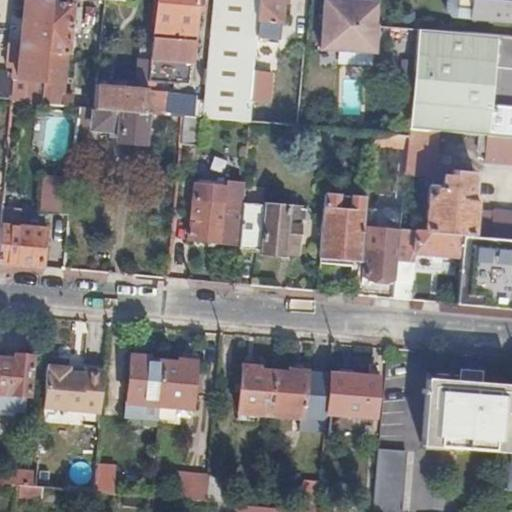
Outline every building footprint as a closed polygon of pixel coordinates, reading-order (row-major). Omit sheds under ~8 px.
[(27,81),(26,102),(42,104),(46,60),(46,52),(51,1),(50,0),(26,0),(21,66),(20,80),(27,81)] [(145,113),(163,114),(164,93),(155,92),(156,82),(190,85),(196,18),(201,18),(202,0),(154,0),(151,40),(150,51),(149,71),(145,103),(145,113)] [(194,117),(201,117),(250,122),(252,101),(254,72),(257,36),(260,0),(216,0),(214,25),(206,101),(195,100),(194,117)] [(280,38),(283,0),(260,0),(257,36),(280,38)] [(373,56),(376,26),(378,4),(334,0),(324,0),(320,51),(373,56)] [(511,23),(511,0),(469,0),(468,19),(511,23)] [(73,3),(51,1),(46,52),(67,54),(70,54),(73,3)] [(193,100),(195,100),(206,101),(214,25),(199,24),(193,100)] [(408,129),(437,132),(486,137),(511,138),(511,107),(488,105),(429,100),(431,61),(492,67),(511,68),(511,38),(417,29),(408,129)] [(150,51),(151,40),(141,39),(141,50),(150,51)] [(67,54),(46,52),(46,60),(66,61),(67,54)] [(46,60),(42,104),(73,107),(73,96),(63,95),(66,61),(46,60)] [(429,100),(488,105),(492,67),(431,61),(429,100)] [(0,71),(0,99),(12,101),(14,80),(13,80),(8,79),(8,72),(0,71)] [(95,109),(145,113),(145,103),(149,71),(143,71),(143,77),(141,77),(140,89),(97,85),(95,109)] [(254,72),(252,101),(271,102),(273,73),(254,72)] [(0,110),(12,112),(13,102),(12,101),(0,99),(0,110)] [(80,108),(78,127),(118,131),(118,142),(143,144),(145,113),(95,109),(80,108)] [(183,116),(180,144),(198,146),(201,117),(194,117),(183,116)] [(407,137),(404,176),(433,178),(437,132),(408,129),(407,137)] [(373,134),(357,132),(356,143),(371,144),(373,134)] [(511,138),(486,137),(484,163),(511,165),(511,138)] [(425,232),(463,235),(472,236),(475,200),(471,199),(472,185),(474,185),(474,173),(473,173),(473,171),(454,170),(453,178),(444,177),(443,189),(431,188),(431,186),(429,186),(425,232)] [(40,210),(70,213),(73,180),(43,177),(40,210)] [(239,243),(243,204),(245,183),(198,179),(195,182),(189,239),(239,243)] [(366,208),(366,212),(378,214),(379,203),(367,201),(366,208)] [(239,243),(238,249),(284,253),(285,243),(298,245),(302,209),(243,204),(239,243)] [(324,209),(319,256),(361,260),(366,212),(366,208),(338,206),(338,210),(324,209)] [(481,237),(511,239),(511,213),(484,211),(481,237)] [(2,227),(0,245),(0,263),(42,266),(44,230),(2,227)] [(378,279),(395,281),(397,261),(399,233),(368,230),(363,278),(371,279),(371,285),(378,285),(378,279)] [(414,254),(461,258),(463,235),(425,232),(416,231),(414,254)] [(461,258),(457,304),(511,309),(511,239),(481,237),(472,236),(463,235),(461,258)] [(395,281),(394,298),(410,300),(413,263),(397,261),(395,281)] [(14,361),(0,360),(0,411),(26,414),(27,397),(31,397),(34,358),(15,356),(14,361)] [(160,406),(164,362),(148,360),(148,357),(131,356),(128,403),(160,406)] [(178,362),(164,362),(160,406),(192,409),(196,362),(178,360),(178,362)] [(270,416),(273,373),(258,371),(258,367),(242,366),(238,413),(270,416)] [(102,414),(105,372),(85,370),(46,367),(42,408),(102,414)] [(325,418),(329,374),(290,370),(290,374),(273,373),(270,416),(325,421),(325,418)] [(379,378),(329,374),(325,418),(330,419),(329,436),(365,439),(366,425),(367,418),(372,419),(376,419),(379,378)] [(511,386),(481,384),(481,376),(463,375),(462,383),(428,380),(427,390),(423,390),(423,394),(426,394),(423,439),(452,441),(452,449),(487,451),(488,444),(511,446),(511,428),(511,386)] [(402,511),(407,452),(379,450),(373,511),(402,511)] [(99,491),(117,493),(118,487),(113,486),(114,468),(98,466),(96,491),(99,491)] [(210,476),(210,474),(193,472),(190,500),(207,501),(210,476)] [(35,486),(36,476),(6,473),(5,483),(18,485),(35,486)] [(226,477),(210,476),(207,501),(212,502),(225,503),(226,477)] [(42,487),(35,486),(18,485),(17,499),(41,501),(42,487)] [(510,511),(511,501),(511,490),(508,490),(503,490),(500,511),(510,511)] [(143,495),(125,494),(124,503),(143,505),(143,495)] [(171,511),(173,498),(156,497),(154,511),(171,511)] [(324,511),(360,511),(361,504),(318,500),(318,511),(324,511)] [(215,511),(232,511),(234,503),(225,503),(212,502),(211,511),(215,511)] [(324,511),(318,511),(262,506),(234,503),(232,511),(324,511)]
